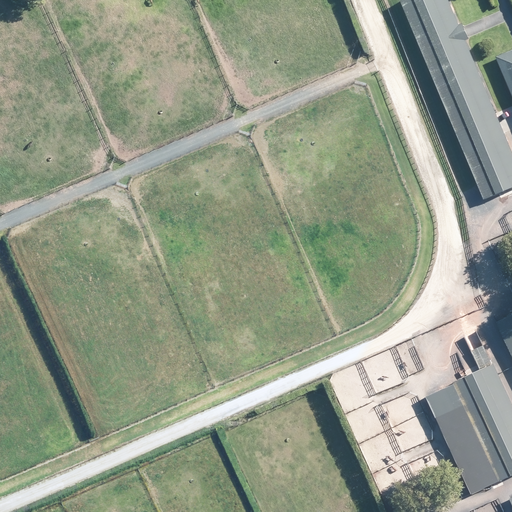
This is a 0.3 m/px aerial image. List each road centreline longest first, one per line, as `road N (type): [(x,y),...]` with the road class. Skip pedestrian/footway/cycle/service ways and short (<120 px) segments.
road 1 (track): [(385,51),(450,226),(449,279),(427,300),(0,495)]
road 2 (track): [(385,51),(0,214)]
